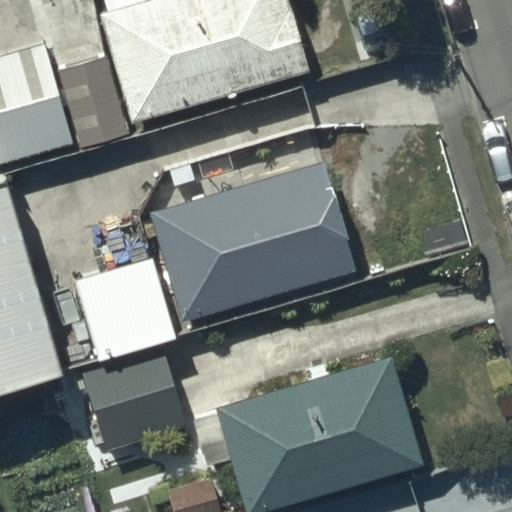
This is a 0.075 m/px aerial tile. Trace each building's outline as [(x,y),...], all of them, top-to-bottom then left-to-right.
[(287,0),(117,0),(107,3),(136,106),(304,59),(287,0)] [(0,156),(69,137),(39,37),(0,48),(0,156)] [(103,48),(55,63),(79,141),(127,127),(103,48)] [(323,152),(156,198),(188,315),(355,268),(323,152)] [(0,375),(60,358),(2,166),(0,166),(0,375)] [(174,326),(150,251),(72,275),(96,350),(174,326)] [(162,343),(78,366),(98,439),(182,415),(162,343)] [(393,351),(226,398),(254,496),(421,449),(393,351)] [(208,471),(165,485),(173,511),(233,511),(229,496),(217,500),(208,471)]
